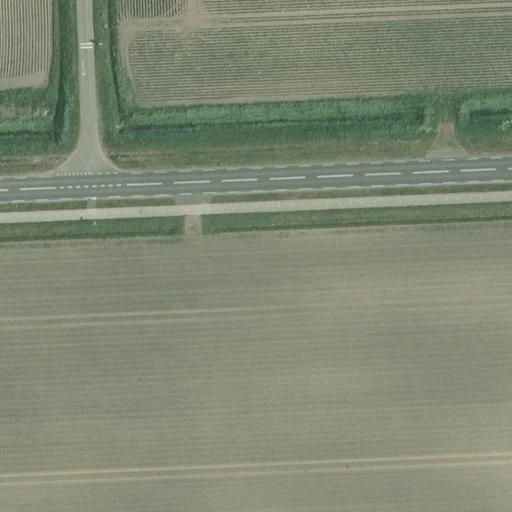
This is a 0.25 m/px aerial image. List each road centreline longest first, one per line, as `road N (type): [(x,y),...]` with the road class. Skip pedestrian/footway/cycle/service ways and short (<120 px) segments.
road 1 (tertiary): [(92,189),(511,169)]
road 2 (unclassified): [(92,189),(83,0)]
